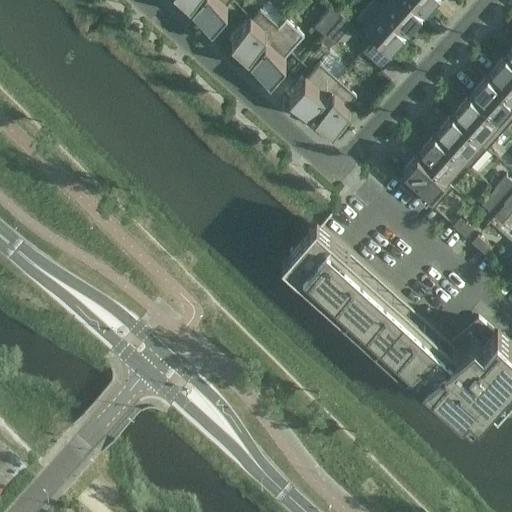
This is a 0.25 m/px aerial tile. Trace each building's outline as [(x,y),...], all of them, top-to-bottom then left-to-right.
[(196,0),(193,4),(201,11),(200,12),(213,23),(225,9),(226,9),(227,8),(225,7),(228,4),(226,3),(228,0),(196,0)] [(410,26),(380,0),(370,0),(357,15),(392,47),(404,32),(409,26),(409,27),(410,26)] [(427,7),(419,0),(380,0),(410,26),(422,13),(421,12),(426,7),(427,7)] [(315,24),(324,33),(342,13),(332,4),(315,24)] [(250,55),(251,56),(279,25),(260,8),(252,17),(250,15),(243,23),(242,22),(229,36),(243,49),(243,50),(244,51),(246,49),(252,53),(250,55)] [(352,22),(342,13),(324,33),(334,42),(352,22)] [(285,55),(304,34),(286,18),(279,25),(251,56),(259,63),(258,64),(271,75),(284,61),(284,62),(285,61),(284,59),(286,57),(285,55)] [(383,67),(392,57),(372,39),(363,49),(383,67)] [(511,61),(505,55),(493,69),(488,75),(488,74),(487,75),(511,96),(511,61)] [(302,101),(310,108),(338,77),(319,61),(306,75),(305,74),(303,76),(302,75),(288,91),(301,102),(302,101)] [(511,117),(511,96),(487,75),(475,88),(476,89),(471,95),(470,94),(470,95),(504,126),(511,117)] [(338,77),(310,108),(310,109),(312,107),(317,112),(315,114),(316,115),(317,115),(331,128),(344,114),(343,113),(350,105),(349,103),(357,94),(338,77)] [(504,126),(470,95),(457,108),(458,109),(453,114),(452,114),(486,146),(504,126)] [(486,146),(452,114),(440,128),(436,134),(435,133),(434,134),(462,159),(469,165),(486,146)] [(462,159),(434,134),(422,148),(423,148),(418,154),(417,153),(417,154),(451,185),(452,184),(445,177),(462,159)] [(451,185),(417,154),(405,167),(405,168),(399,175),(433,205),(451,185)] [(511,177),(507,173),(494,187),(502,195),(511,183),(511,177)] [(490,208),(502,195),(494,187),(482,201),(490,208)] [(502,221),(511,210),(504,203),(494,214),(502,221)] [(473,226),(460,215),(453,223),(466,234),(473,226)] [(449,348),(331,242),(336,236),(317,219),(282,257),(436,396),(443,389),(462,407),(470,399),(479,407),(490,395),(497,401),(511,384),(511,337),(497,325),(494,328),(479,315),(449,348)] [(490,244),(478,233),(472,239),(484,250),(490,244)]
